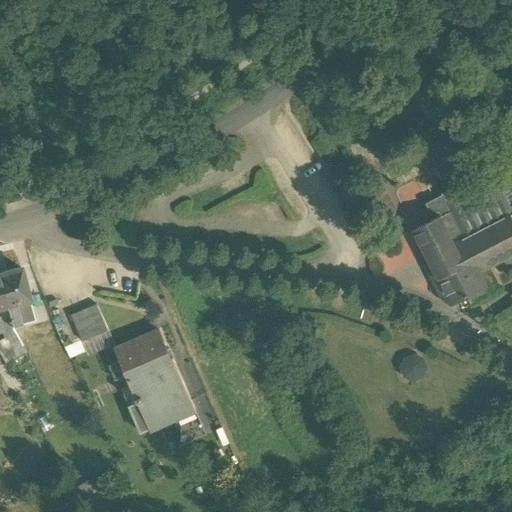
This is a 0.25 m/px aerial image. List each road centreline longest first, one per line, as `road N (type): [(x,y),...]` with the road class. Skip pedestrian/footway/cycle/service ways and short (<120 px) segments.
road 1 (residential): [(511,351),(423,303),(348,280),(136,257),(61,243),(20,222)]
road 2 (residential): [(398,0),(248,111),(20,222)]
